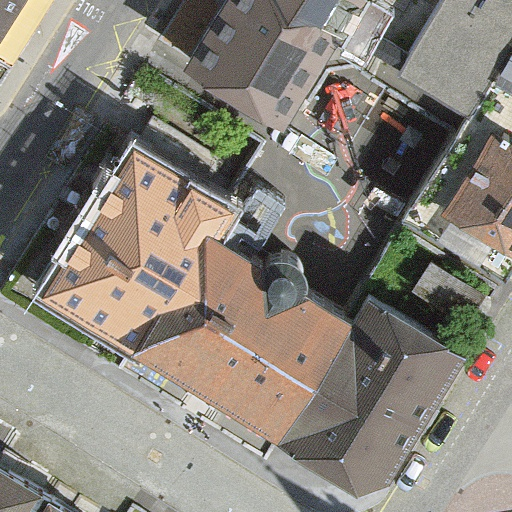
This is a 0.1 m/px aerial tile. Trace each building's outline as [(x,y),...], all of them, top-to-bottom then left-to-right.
[(0,0),(0,39),(24,0),(0,0)] [(175,0),(153,36),(279,114),(285,118),(317,67),(344,23),(353,26),(369,0),(175,0)] [(511,0),(428,0),(392,61),(470,107),(511,36),(511,0)] [(511,127),(493,114),(440,193),(511,241),(511,127)] [(139,343),(212,224),(230,197),(130,136),(40,282),(139,343)] [(283,432),(356,313),(348,307),(304,276),(305,273),(307,265),(306,257),(302,249),(297,244),(289,240),(281,238),(273,239),(266,243),(259,249),(258,252),(251,248),(212,224),(139,343),(207,385),(283,432)] [(468,349),(371,290),(356,313),(283,432),(380,491),(468,349)] [(0,511),(79,511),(0,461),(0,511)]
